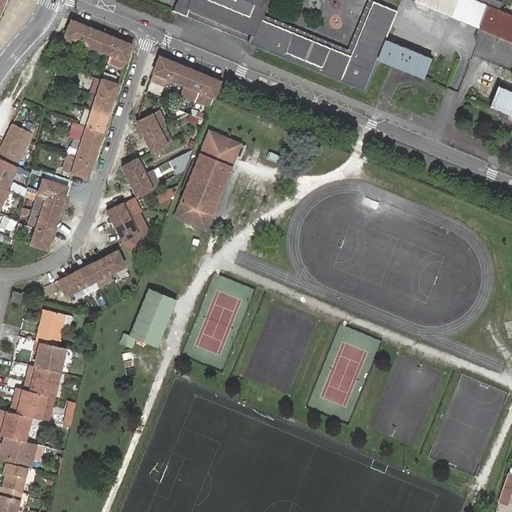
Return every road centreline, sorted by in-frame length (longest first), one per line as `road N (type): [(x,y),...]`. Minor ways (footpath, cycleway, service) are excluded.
road 1 (residential): [(511,182),(150,33)]
road 2 (residential): [(150,33),(75,242),(50,263),(5,276)]
